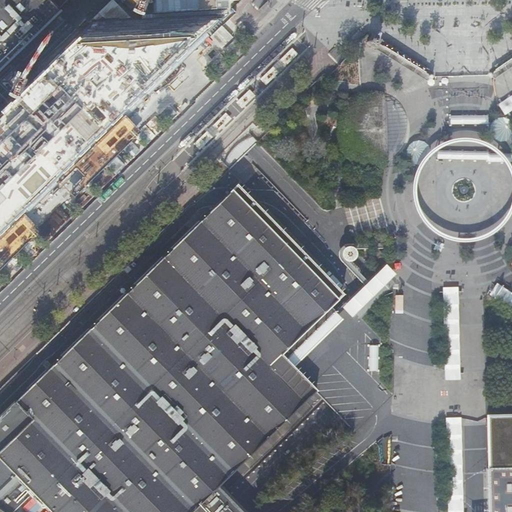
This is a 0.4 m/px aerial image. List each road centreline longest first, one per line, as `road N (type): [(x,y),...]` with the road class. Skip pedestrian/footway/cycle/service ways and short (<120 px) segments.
road 1 (primary): [(303,0),(0,299)]
road 2 (unknown): [(286,0),(0,270)]
